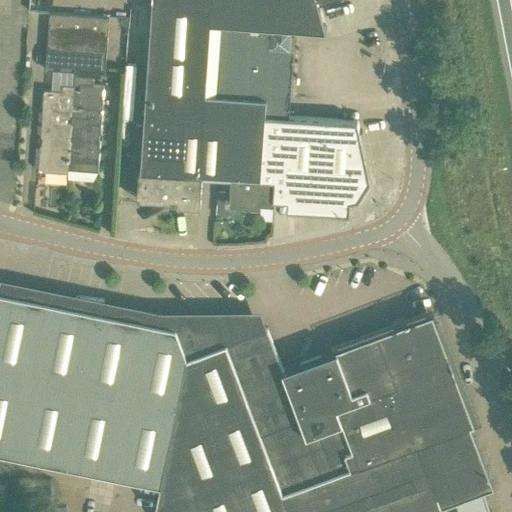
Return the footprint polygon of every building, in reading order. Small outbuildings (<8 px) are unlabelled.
[(269,114),(286,115),(291,28),(291,27),(211,22),(212,1),(190,0),(151,0),(143,120),(265,128),(265,117),(267,117),(268,114),(269,114)] [(190,0),(212,1),(211,22),(291,27),(291,28),(327,30),(318,2),(323,0),(190,0)] [(106,72),(109,15),(50,11),(46,68),(106,72)] [(69,164),(69,175),(69,177),(93,178),(99,171),(99,166),(104,96),(104,85),(94,84),(94,76),(75,74),(74,84),(69,164)] [(69,164),(74,84),(63,83),(63,93),(44,91),(39,173),(69,175),(69,164)] [(346,205),(345,212),(349,213),(350,200),(358,198),(370,179),(360,133),(362,132),(362,129),(360,130),(358,120),(286,115),(269,114),(268,114),(267,117),(265,117),(265,128),(263,158),(290,160),(290,172),(288,199),(287,208),(289,208),(291,209),(292,201),(346,205)] [(263,158),(265,128),(143,120),(140,170),(139,170),(137,197),(178,200),(178,203),(200,205),(202,174),(231,176),(231,174),(262,176),(263,158)] [(231,174),(231,176),(229,204),(251,206),(260,206),(260,202),(274,203),(274,198),(288,199),(290,172),(290,160),(263,158),(262,176),(231,174)] [(187,357),(176,327),(0,291),(0,451),(160,484),(156,505),(160,511),(418,511),(494,484),(471,423),(474,422),(433,312),(335,348),(336,349),(283,369),(267,327),(187,357)]
